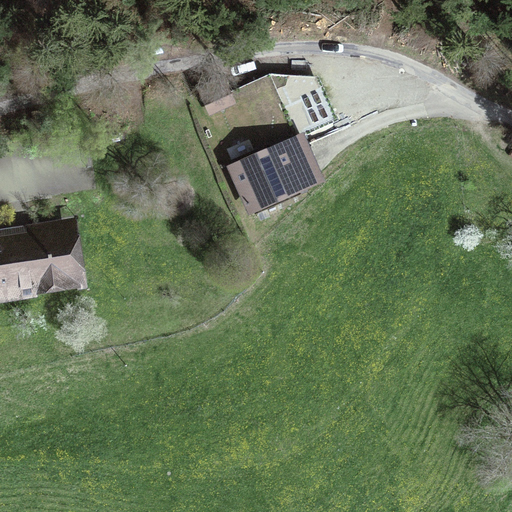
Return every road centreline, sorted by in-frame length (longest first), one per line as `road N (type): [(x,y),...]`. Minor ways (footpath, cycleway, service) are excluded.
road 1 (unclassified): [(511,115),(398,56),(339,43),(126,73),(0,111)]
road 2 (track): [(485,102),(377,121),(323,154)]
